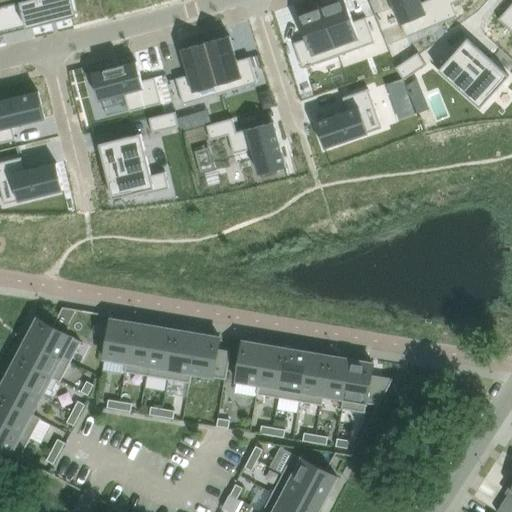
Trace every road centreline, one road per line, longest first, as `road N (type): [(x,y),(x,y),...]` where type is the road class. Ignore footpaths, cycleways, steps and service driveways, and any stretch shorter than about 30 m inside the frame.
road 1 (residential): [(34,42),(230,0)]
road 2 (residential): [(433,511),(511,391)]
road 3 (residential): [(34,42),(78,165)]
road 4 (residential): [(258,0),(298,120)]
